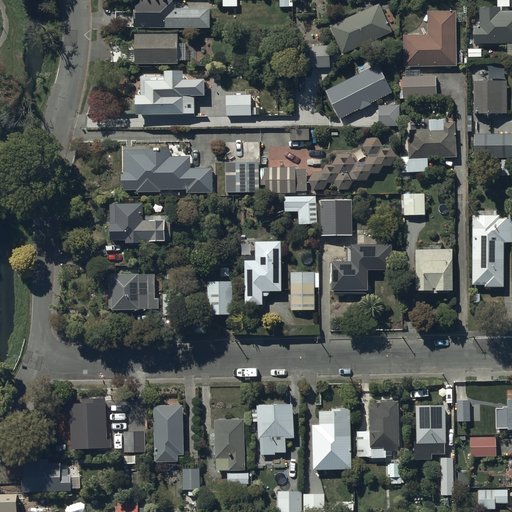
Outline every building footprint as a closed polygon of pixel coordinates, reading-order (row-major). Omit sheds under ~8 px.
[(176,0),(136,0),(136,11),(135,11),(135,29),(210,29),(210,10),(176,10),(176,0)] [(380,5),(330,27),(343,56),(392,33),(380,5)] [(511,12),(500,12),(500,9),(479,9),(480,27),(473,28),(474,45),(507,44),(507,57),(511,56),(511,12)] [(456,67),(456,12),(428,13),(428,36),(404,36),(404,67),(456,67)] [(178,36),(135,36),(136,65),(178,65),(178,60),(184,60),(184,48),(178,48),(178,36)] [(330,47),(298,47),(299,69),(330,68),(330,47)] [(379,66),(327,92),(341,120),(393,93),(379,66)] [(195,115),(194,82),(183,82),(183,73),(165,73),(165,82),(160,82),(160,77),(141,77),(141,96),(136,97),(137,116),(195,115)] [(437,78),(403,78),(403,98),(437,98),(437,78)] [(507,82),(474,82),(473,115),(506,115),(507,82)] [(227,96),(227,117),(252,116),(251,101),(257,101),(257,96),(227,96)] [(400,106),(379,106),(379,127),(400,127),(400,106)] [(457,158),(456,124),(446,124),(446,120),(430,121),(430,131),(410,131),(410,144),(409,144),(409,158),(402,158),(402,174),(428,173),(428,159),(457,158)] [(310,141),(310,129),(291,129),(291,141),(310,141)] [(511,135),(474,135),(474,159),(500,159),(500,176),(511,176),(511,135)] [(384,149),(378,139),(368,139),(363,148),(368,158),(364,164),(356,164),(351,156),(339,156),(333,166),(326,166),(322,173),(314,173),(309,181),(314,191),(325,190),(328,185),(335,184),(338,191),(349,191),(354,181),(367,181),(371,175),(379,175),(384,168),(391,167),(397,158),(391,149),(384,149)] [(122,155),(125,155),(125,175),(122,175),(122,188),(124,188),(125,191),(137,191),(137,193),(161,193),(161,191),(187,191),(187,194),(213,193),(213,170),(191,170),(191,158),(170,158),(171,150),(145,150),(145,146),(122,146),(122,155)] [(260,193),(259,164),(226,164),(227,193),(260,193)] [(296,169),(266,169),(266,194),(296,194),(296,192),(307,192),(306,170),(296,170),(296,169)] [(426,216),(425,195),(402,195),(402,215),(405,215),(405,216),(426,216)] [(317,197),(285,197),(285,213),(299,213),(299,225),(317,225),(317,197)] [(352,235),(351,200),(320,201),(321,236),(352,235)] [(144,206),(117,205),(117,207),(110,207),(111,242),(126,242),(126,245),(145,244),(145,243),(166,243),(166,241),(170,241),(170,217),(144,217),(144,206)] [(500,217),(473,217),(473,287),(485,287),(485,289),(504,289),(504,244),(511,244),(511,220),(500,220),(500,217)] [(282,293),(282,243),(256,243),(256,257),(247,257),(247,262),(245,262),(245,293),(257,293),(260,298),(268,298),(270,293),(282,293)] [(392,244),(351,245),(351,261),(331,262),(332,290),(368,290),(368,270),(392,270),(392,244)] [(454,292),(453,251),(416,251),(417,293),(454,292)] [(314,273),(291,273),(292,311),(315,311),(314,273)] [(154,275),(113,276),(113,277),(109,277),(109,306),(113,306),(113,311),(159,310),(159,300),(155,300),(154,275)] [(233,316),(233,282),(208,283),(209,317),(233,316)] [(106,450),(106,400),(83,400),(83,405),(71,405),(72,450),(106,450)] [(511,430),(511,400),(508,400),(508,408),(503,408),(503,409),(496,410),(497,430),(508,430),(508,431),(511,430)] [(392,452),(400,452),(400,403),(396,403),(396,401),(387,401),(387,403),(378,404),(378,405),(370,405),(370,420),(368,420),(369,428),(370,428),(370,432),(358,432),(358,455),(361,455),(361,458),(372,458),(372,459),(387,459),(387,457),(393,457),(392,452)] [(471,422),(470,401),(457,402),(458,422),(471,422)] [(294,439),(293,406),(258,407),(259,440),(260,440),(261,456),(276,456),(276,454),(287,454),(286,439),(294,439)] [(183,407),(154,407),(155,463),(178,463),(179,456),(183,456),(183,407)] [(432,455),(445,455),(445,444),(446,444),(446,407),(417,407),(417,443),(415,443),(415,461),(432,461),(432,455)] [(352,470),(351,410),(320,411),(320,426),(313,426),(314,471),(352,470)] [(245,472),(245,420),(215,421),(215,435),(210,435),(211,447),(214,447),(214,456),(216,456),(216,460),(217,460),(217,472),(245,472)] [(146,454),(145,432),(124,432),(125,454),(146,454)] [(496,457),(496,438),(471,438),(471,458),(496,457)] [(442,460),(442,486),(443,486),(443,495),(449,495),(449,486),(453,486),(453,460),(442,460)] [(23,476),(23,493),(72,492),(72,476),(68,476),(68,470),(61,470),(61,464),(49,464),(49,461),(35,461),(35,465),(24,465),(24,476),(23,476)] [(200,491),(200,467),(183,467),(184,491),(200,491)] [(469,473),(459,473),(459,486),(469,486),(469,473)] [(249,474),(228,474),(228,484),(249,484),(249,474)] [(508,504),(508,491),(481,491),(481,509),(496,509),(496,504),(508,504)] [(302,511),(302,493),(278,493),(278,511),(302,511)] [(0,511),(31,511),(31,508),(20,508),(20,502),(9,503),(8,495),(0,495),(0,511)] [(138,511),(138,502),(118,503),(118,511),(138,511)]
